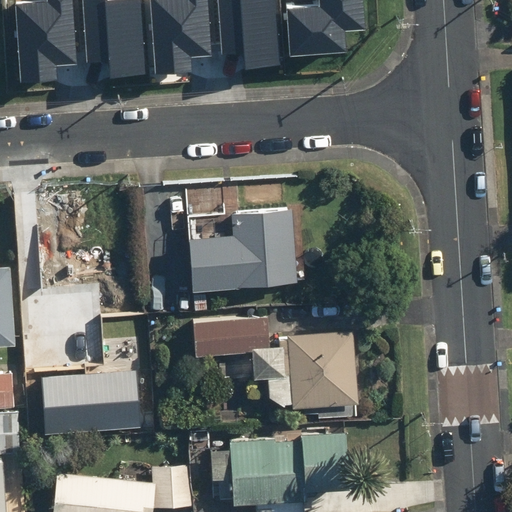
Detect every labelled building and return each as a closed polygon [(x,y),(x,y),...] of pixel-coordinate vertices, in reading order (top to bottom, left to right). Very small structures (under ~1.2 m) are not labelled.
[(63,0),(21,0),(23,14),(64,11),(63,0)] [(169,0),(170,31),(277,28),(276,0),(169,0)] [(239,206),(240,228),(194,230),(196,283),(302,278),(299,203),(239,206)] [(72,253),(38,253),(40,310),(142,307),(140,245),(119,246),(120,258),(112,258),(112,237),(84,238),(84,249),(72,250),(72,253)] [(0,342),(19,342),(16,258),(0,258),(0,342)] [(197,313),(196,348),(255,348),(255,372),(270,372),(275,391),(288,400),(361,402),(363,329),(294,327),(294,320),(267,319),(267,315),(197,313)] [(78,343),(68,343),(67,388),(97,389),(97,410),(112,410),(112,407),(141,407),(141,343),(112,343),(113,333),(78,333),(78,343)] [(18,372),(0,372),(0,403),(19,403),(18,372)] [(0,448),(20,448),(20,409),(0,408),(0,448)] [(302,436),(238,435),(238,443),(208,443),(207,474),(236,475),(236,493),(312,494),(312,484),(353,485),(353,428),(302,428),(302,436)] [(0,511),(8,511),(10,452),(0,451),(0,511)] [(153,475),(61,470),(58,511),(156,511),(157,503),(190,505),(193,461),(154,459),(153,475)]
